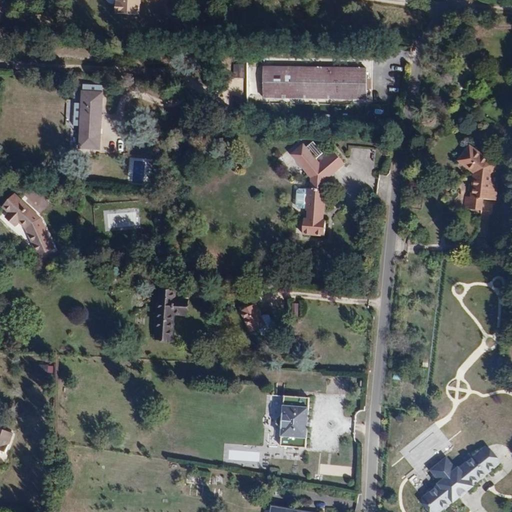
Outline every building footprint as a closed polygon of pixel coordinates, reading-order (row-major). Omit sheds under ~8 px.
[(121,3),(120,15),(144,15),(144,4),(145,4),(145,0),(123,0),(123,3),(121,3)] [(248,87),(247,67),(235,67),(235,75),(240,75),(240,87),(248,87)] [(366,100),(367,69),(264,68),(264,98),(366,100)] [(99,149),(103,94),(84,93),(80,148),(99,149)] [(248,111),(248,98),(235,98),(235,111),(248,111)] [(306,188),(304,208),(321,209),(325,178),(323,178),(323,175),(328,175),(343,164),(333,151),(318,163),(303,143),(291,152),(310,176),(308,188),(306,188)] [(492,189),(492,183),(494,169),(489,169),(489,162),(470,147),(458,161),(474,174),(471,198),(481,199),(496,201),(497,190),(492,189)] [(167,180),(168,170),(159,169),(158,179),(167,180)] [(97,205),(98,193),(90,193),(90,204),(97,205)] [(54,249),(40,219),(15,195),(3,208),(10,214),(6,218),(16,227),(20,223),(26,229),(38,256),(54,249)] [(481,199),(471,198),(465,197),(464,209),(479,211),(481,199)] [(321,209),(304,208),(304,209),(307,210),(306,218),(301,218),(299,232),(321,235),(322,220),(318,219),(319,211),(321,211),(321,209)] [(175,292),(160,291),(160,295),(169,295),(169,299),(174,300),(175,292)] [(169,295),(160,295),(156,340),(172,341),(174,315),(183,316),(184,301),(174,300),(169,299),(169,295)] [(249,308),(243,312),(252,332),(259,329),(266,326),(262,317),(256,305),(249,308)] [(266,326),(259,329),(262,336),(276,329),(269,315),(265,315),(262,317),(266,326)] [(306,449),(309,398),(284,396),(282,415),(280,415),(279,416),(277,417),(276,418),(275,420),(275,422),(275,424),(276,425),(277,427),(279,427),(282,428),(280,447),(306,449)] [(0,460),(3,462),(12,433),(0,428),(0,460)] [(483,478),(495,469),(482,453),(471,462),(472,463),(483,477),(483,478)] [(441,486),(455,475),(445,463),(444,462),(442,460),(439,459),(437,459),(435,460),(432,461),(431,463),(430,464),(429,467),(429,470),(430,472),(431,474),(441,486)] [(472,463),(466,468),(477,482),(483,477),(472,463)] [(428,511),(431,510),(432,511),(438,511),(439,511),(442,511),(447,509),(447,505),(451,502),(452,503),(458,498),(456,496),(461,492),(463,494),(469,489),(468,489),(477,482),(466,468),(457,474),(456,474),(455,475),(441,486),(439,487),(440,488),(424,501),(428,505),(424,508),(427,511),(428,511)] [(457,502),(466,495),(465,493),(463,494),(461,492),(456,496),(458,498),(456,500),(457,502)]
